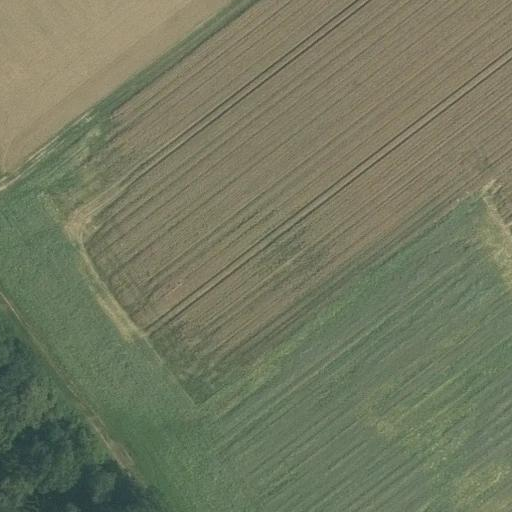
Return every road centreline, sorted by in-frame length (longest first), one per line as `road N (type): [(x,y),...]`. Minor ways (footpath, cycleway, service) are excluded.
road 1 (track): [(0,212),(266,0)]
road 2 (track): [(160,511),(0,302)]
